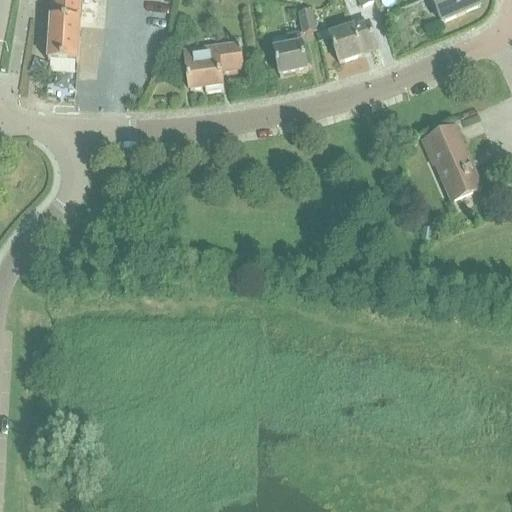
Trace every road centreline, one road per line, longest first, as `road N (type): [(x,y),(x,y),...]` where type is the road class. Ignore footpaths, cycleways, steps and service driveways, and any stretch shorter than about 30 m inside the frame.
road 1 (residential): [(72,135),(273,118),(373,91),(511,31)]
road 2 (tertiary): [(0,306),(66,199),(79,165),(72,135)]
